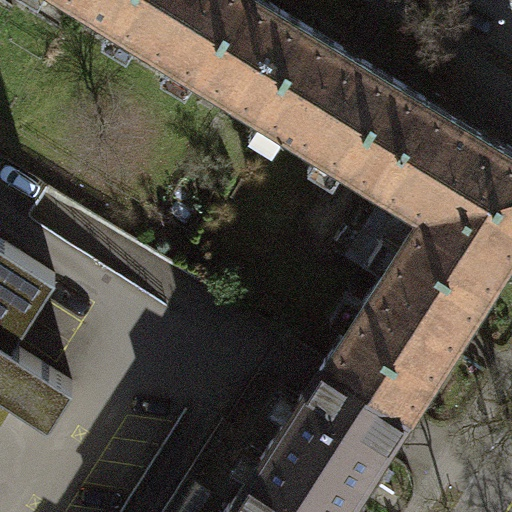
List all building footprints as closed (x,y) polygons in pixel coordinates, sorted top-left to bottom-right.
[(219,92),(271,6),(261,0),(71,0),(70,1),(219,92)] [(271,6),(219,92),(365,182),(418,96),(362,62),(271,6)] [(511,152),(418,96),(365,182),(393,197),(412,209),(497,264),(511,240),(511,152)] [(412,209),(393,197),(385,209),(354,189),(321,240),(371,272),(412,209)] [(497,264),(412,209),(371,272),(318,356),(403,410),(447,341),(497,264)] [(47,271),(0,241),(0,392),(40,418),(64,379),(3,340),(47,271)] [(223,502),(238,511),(337,511),(353,487),(393,426),(403,410),(318,356),(307,372),(223,502)] [(216,511),(238,511),(223,502),(216,511)]
